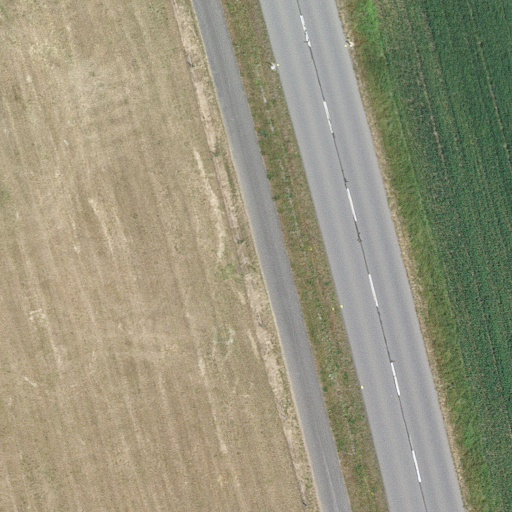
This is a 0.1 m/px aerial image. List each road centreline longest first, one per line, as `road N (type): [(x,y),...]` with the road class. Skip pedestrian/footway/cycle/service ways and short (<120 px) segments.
road 1 (track): [(207,0),(337,511)]
road 2 (primary): [(296,0),(426,511)]
